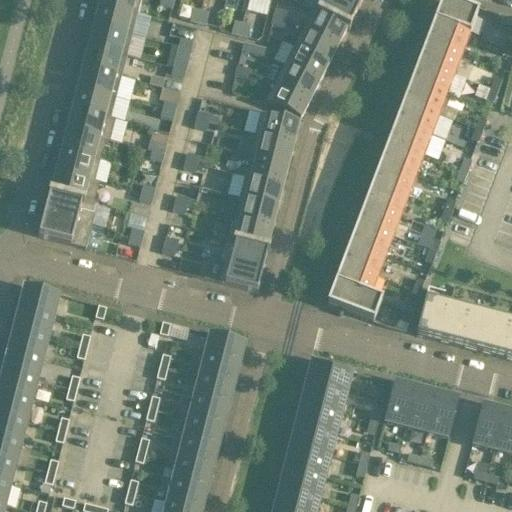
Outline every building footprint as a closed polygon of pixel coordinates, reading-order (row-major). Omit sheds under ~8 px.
[(140,0),(99,0),(98,7),(136,16),(140,0)] [(173,3),(161,0),(159,8),(171,11),(173,3)] [(336,0),(318,0),(313,12),(348,29),(349,29),(358,11),(336,0)] [(336,0),(358,11),(363,0),(336,0)] [(468,37),(476,16),(442,3),(441,4),(439,4),(435,14),(437,15),(434,24),(468,37)] [(131,37),(136,16),(98,7),(93,28),(131,37)] [(272,19),(284,22),(286,14),(274,11),(272,19)] [(189,24),(197,26),(200,14),(192,12),(189,24)] [(311,12),(302,30),(337,48),(346,32),(348,33),(350,29),(349,29),(348,29),(313,12),(312,13),(311,12)] [(200,14),(197,26),(205,28),(208,16),(200,14)] [(284,22),(272,19),(270,27),(282,30),(284,22)] [(511,21),(500,19),(498,27),(511,29),(511,21)] [(434,24),(433,24),(431,24),(428,34),(429,35),(426,44),(461,57),(468,37),(434,24)] [(238,39),(241,27),(233,25),(230,37),(238,39)] [(241,27),(238,39),(246,41),(249,29),(241,27)] [(93,28),(87,48),(126,58),(131,37),(93,28)] [(302,30),(293,48),(328,66),(337,48),(302,30)] [(178,49),(190,52),(192,44),(180,41),(178,49)] [(511,43),(505,42),(503,50),(511,51),(511,43)] [(426,44),(424,44),(420,54),(422,55),(418,64),(453,77),(461,57),(426,44)] [(242,46),(240,54),(252,57),(254,49),(242,46)] [(120,79),(126,58),(87,48),(82,69),(120,79)] [(328,66),(293,48),(283,67),(318,85),(328,66)] [(254,49),(252,57),(256,58),(265,60),(267,52),(258,50),(254,49)] [(511,51),(503,50),(501,57),(511,60),(511,51)] [(175,63),(173,70),(184,73),(186,66),(175,63)] [(418,64),(416,64),(412,74),(414,75),(411,84),(445,97),(453,77),(418,64)] [(283,67),(274,86),(309,104),(318,85),(283,67)] [(77,90),(115,100),(120,79),(82,69),(77,90)] [(234,77),(246,80),(248,72),(236,69),(234,77)] [(182,81),(184,73),(173,70),(171,78),(182,81)] [(163,82),(151,78),(148,87),(161,90),(163,82)] [(494,80),(489,91),(497,94),(501,83),(494,80)] [(411,84),(410,85),(408,84),(405,94),(406,95),(403,104),(438,117),(445,97),(411,84)] [(309,104),(274,86),(264,105),(299,122),(309,104)] [(77,90),(71,111),(110,121),(115,100),(77,90)] [(489,91),(485,102),(493,105),(497,94),(489,91)] [(399,115),(395,125),(430,138),(430,137),(444,142),(451,124),(437,119),(438,117),(403,104),(403,105),(401,105),(397,115),(399,115)] [(174,116),(176,108),(164,105),(162,113),(174,116)] [(71,111),(66,132),(104,142),(104,143),(109,144),(114,122),(110,121),(71,111)] [(174,116),(162,113),(160,120),(172,124),(174,116)] [(197,115),(195,123),(207,126),(215,128),(217,120),(209,118),(197,115)] [(254,137),(292,147),(298,126),(260,116),(254,137)] [(474,131),(482,134),(486,123),(478,120),(474,131)] [(207,126),(195,123),(193,130),(205,133),(207,126)] [(391,136),(388,145),(422,158),(423,157),(436,162),(444,143),(430,138),(395,125),(393,125),(389,135),(391,136)] [(474,131),(470,143),(477,145),(482,134),(474,131)] [(99,163),(104,143),(104,142),(66,132),(61,153),(99,163)] [(249,158),(287,168),(292,147),(254,137),(249,158)] [(148,143),(146,153),(151,154),(163,157),(165,150),(165,147),(148,143)] [(388,145),(387,145),(385,145),(382,155),(384,156),(380,165),(415,178),(422,158),(388,145)] [(94,183),(99,163),(61,153),(55,174),(94,184),(94,183)] [(161,165),(163,157),(151,154),(149,162),(161,165)] [(187,156),(184,164),(196,167),(198,159),(187,156)] [(243,179),(282,189),(287,168),(249,158),(243,179)] [(466,175),(470,164),(463,161),(459,172),(466,175)] [(194,175),(196,167),(184,164),(182,172),(194,175)] [(380,165),(378,165),(374,175),(376,176),(372,185),(407,198),(415,178),(380,165)] [(462,186),(466,175),(459,172),(454,183),(462,186)] [(94,184),(55,174),(50,194),(50,195),(93,206),(93,205),(98,184),(94,183),(94,184)] [(238,200),(276,210),(282,189),(243,179),(238,200)] [(365,205),(399,218),(407,198),(372,185),(372,186),(370,186),(366,196),(368,196),(365,205)] [(142,188),(140,196),(152,199),(154,191),(142,188)] [(50,195),(50,194),(48,193),(46,198),(48,199),(43,217),(90,229),(96,206),(93,205),(93,206),(50,195)] [(138,204),(150,207),(152,199),(140,196),(138,204)] [(176,198),(174,206),(186,209),(188,201),(176,198)] [(276,210),(238,200),(233,222),(271,231),(276,210)] [(448,201),(443,212),(451,215),(455,204),(448,201)] [(357,225),(392,239),(399,218),(365,205),(365,206),(362,206),(359,216),(360,216),(357,225)] [(184,217),(186,209),(174,206),(172,214),(184,217)] [(107,228),(111,210),(99,208),(96,226),(107,228)] [(443,212),(439,223),(447,226),(451,215),(443,212)] [(90,229),(43,217),(37,239),(85,251),(90,229)] [(265,252),(266,251),(271,231),(233,222),(227,241),(227,243),(265,252)] [(384,259),(392,239),(357,225),(357,226),(355,226),(351,236),(353,237),(349,246),(384,259)] [(129,240),(141,243),(143,235),(131,232),(129,240)] [(141,243),(129,240),(127,247),(139,250),(141,243)] [(163,248),(175,251),(177,243),(165,240),(163,248)] [(223,264),(261,274),(266,255),(267,256),(268,252),(266,251),(265,252),(227,243),(227,241),(224,240),(218,263),(223,264)] [(436,255),(440,244),(432,241),(428,253),(436,255)] [(349,246),(347,246),(343,256),(345,257),(342,266),(376,279),(384,259),(349,246)] [(161,256),(173,259),(175,251),(163,248),(161,256)] [(431,267),(436,255),(428,253),(424,264),(431,267)] [(223,264),(218,285),(256,295),(261,274),(223,264)] [(342,266),(340,266),(336,276),(338,277),(334,286),(368,299),(369,298),(376,279),(342,266)] [(412,293),(419,295),(423,284),(416,281),(412,293)] [(372,325),(380,303),(369,298),(368,299),(334,286),(334,287),(332,286),(331,294),(326,307),(372,325)] [(22,289),(17,310),(54,320),(59,299),(22,289)] [(419,295),(412,293),(407,304),(415,307),(419,295)] [(511,324),(424,302),(415,338),(511,362),(511,324)] [(97,309),(94,321),(102,323),(105,311),(97,309)] [(54,320),(17,310),(11,331),(48,341),(54,320)] [(400,324),(407,327),(412,315),(404,313),(400,324)] [(159,338),(166,340),(169,328),(161,326),(159,338)] [(43,362),(48,341),(11,331),(6,352),(43,362)] [(208,337),(202,358),(239,367),(245,346),(208,337)] [(82,338),(79,349),(86,351),(89,340),(82,338)] [(86,351),(79,349),(76,361),(83,363),(86,351)] [(6,352),(1,374),(38,383),(43,362),(6,352)] [(159,370),(166,372),(169,360),(162,358),(159,370)] [(202,358),(197,379),(234,388),(239,367),(202,358)] [(350,375),(311,365),(306,386),(345,396),(350,375)] [(163,384),(166,372),(159,370),(156,382),(163,384)] [(0,395),(32,404),(38,383),(1,374),(0,376),(0,395)] [(68,391),(76,393),(79,381),(71,379),(68,391)] [(234,388),(197,379),(192,400),(228,409),(234,388)] [(382,425),(404,430),(414,391),(392,385),(382,425)] [(300,407),(339,417),(345,396),(306,386),(300,407)] [(73,405),(76,393),(68,391),(65,403),(73,405)] [(435,396),(414,391),(404,430),(425,436),(435,396)] [(376,392),(373,404),(381,406),(384,394),(376,392)] [(0,395),(0,418),(27,425),(32,404),(0,395)] [(435,396),(425,436),(447,441),(457,402),(435,396)] [(151,400),(148,412),(156,414),(159,402),(151,400)] [(192,400),(186,421),(223,431),(228,409),(192,400)] [(295,428),(334,438),(339,417),(300,407),(295,428)] [(492,453),(502,413),(480,408),(470,447),(492,453)] [(153,425),(156,414),(148,412),(145,423),(153,425)] [(371,413),(368,425),(376,427),(379,415),(371,413)] [(492,453),(511,458),(511,415),(502,413),(492,453)] [(0,440),(21,446),(27,425),(0,418),(0,440)] [(57,433),(65,435),(68,423),(60,421),(57,433)] [(218,452),(223,431),(186,421),(181,442),(218,452)] [(373,438),(376,427),(368,425),(365,436),(373,438)] [(289,449),(329,459),(334,438),(295,428),(289,449)] [(65,435),(57,433),(54,445),(62,447),(65,435)] [(21,446),(0,440),(0,463),(16,467),(21,446)] [(137,453),(145,455),(148,444),(140,442),(137,453)] [(181,442),(175,463),(212,473),(218,452),(181,442)] [(400,448),(388,445),(386,453),(398,456),(400,448)] [(289,449),(284,470),(323,480),(329,459),(289,449)] [(145,455),(137,453),(134,465),(142,467),(145,455)] [(360,455),(357,466),(365,469),(368,457),(360,455)] [(406,465),(417,468),(419,459),(408,456),(406,465)] [(431,462),(419,459),(417,468),(429,471),(431,462)] [(16,467),(0,463),(0,485),(11,488),(16,467)] [(49,463),(46,475),(54,477),(57,465),(49,463)] [(207,494),(212,473),(175,463),(170,484),(207,494)] [(362,480),(365,469),(357,466),(354,478),(362,480)] [(284,470),(279,491),(318,501),(323,480),(284,470)] [(472,482),(484,485),(486,477),(475,474),(472,482)] [(54,477),(46,475),(43,487),(51,489),(54,477)] [(498,480),(486,477),(484,485),(496,488),(498,480)] [(126,495),(134,497),(137,486),(129,484),(126,495)] [(170,484),(165,505),(190,511),(202,511),(207,494),(170,484)] [(11,488),(0,485),(0,508),(5,510),(11,488)] [(314,511),(318,501),(279,491),(273,511),(314,511)] [(134,497),(126,495),(123,507),(131,509),(134,497)] [(350,497),(347,508),(355,510),(358,499),(350,497)] [(61,509),(71,511),(72,511),(75,504),(63,501),(61,509)]
